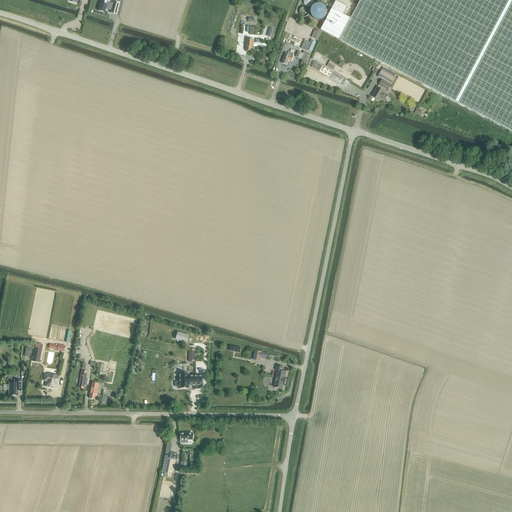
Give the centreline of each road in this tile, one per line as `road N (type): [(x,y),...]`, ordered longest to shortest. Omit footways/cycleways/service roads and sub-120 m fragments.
road 1 (tertiary): [(353,130),(0,13)]
road 2 (unclassified): [(0,412),(294,415)]
road 3 (unclassified): [(294,415),(353,130)]
road 4 (tertiary): [(511,187),(353,130)]
